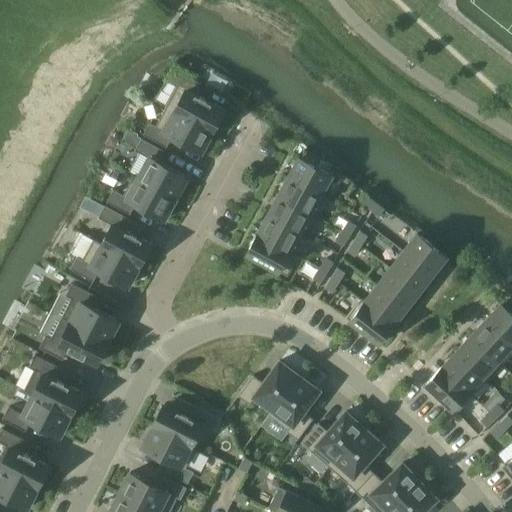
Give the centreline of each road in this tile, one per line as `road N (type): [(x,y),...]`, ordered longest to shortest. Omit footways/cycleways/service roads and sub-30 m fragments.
road 1 (residential): [(176,344),(238,324),(301,339),(371,395),(485,511)]
road 2 (residential): [(255,123),(155,304),(176,344)]
road 3 (residential): [(76,511),(150,367),(176,344)]
